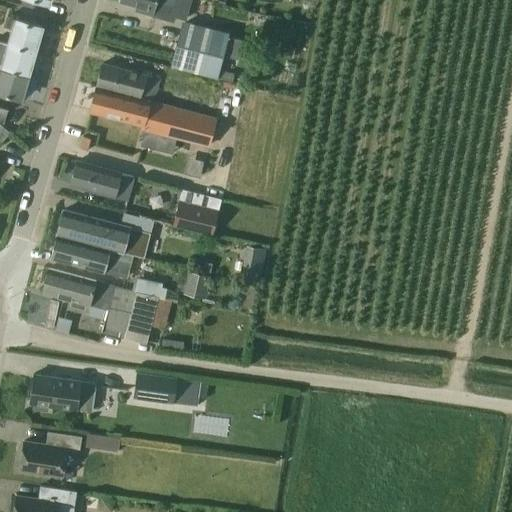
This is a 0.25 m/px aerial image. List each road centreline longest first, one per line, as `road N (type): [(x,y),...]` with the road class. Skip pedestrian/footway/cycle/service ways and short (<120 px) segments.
road 1 (unclassified): [(511,406),(0,331)]
road 2 (residential): [(0,269),(19,250),(40,199),(87,0)]
